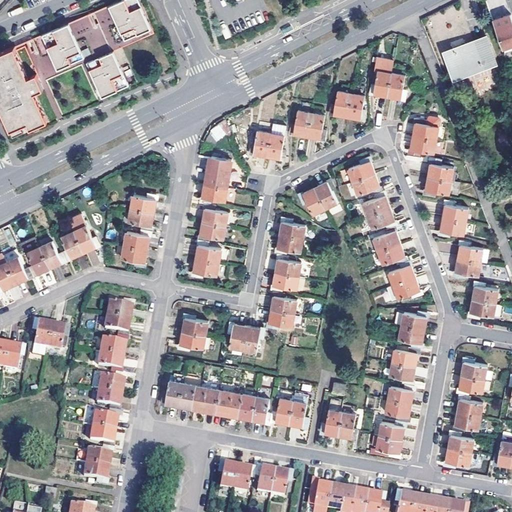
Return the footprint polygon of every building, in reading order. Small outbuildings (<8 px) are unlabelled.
[(120,0),(32,38),(0,52),(0,104),(11,130),(46,115),(31,82),(86,58),(95,79),(97,78),(105,96),(127,86),(112,51),(155,32),(140,0),(120,0)] [(511,48),(511,23),(508,13),(500,17),(491,20),(502,52),(511,48)] [(481,69),(494,64),(484,38),(445,53),(454,78),(480,68),(481,69)] [(392,74),(379,71),(376,87),(370,86),(370,90),(371,91),(373,91),(372,94),(388,96),(392,74)] [(392,74),(388,96),(404,99),(404,95),(405,92),(403,92),(406,76),(392,74)] [(97,78),(95,79),(103,97),(105,96),(97,78)] [(352,94),(339,91),(336,106),(334,106),(333,110),(332,113),(348,116),(352,94)] [(366,96),(352,94),(348,116),(363,119),(364,115),(365,112),(363,111),(366,96)] [(312,113),(298,110),(295,126),(290,125),(290,130),(291,130),(292,130),(292,133),(308,136),(312,113)] [(325,116),(312,113),(308,136),(323,139),(325,131),(322,131),(325,116)] [(46,115),(11,130),(14,136),(48,121),(46,115)] [(436,140),(440,121),(438,119),(431,117),(428,119),(427,125),(424,124),(424,122),(420,121),(416,121),(414,136),(436,140)] [(208,131),(216,142),(231,130),(224,120),(208,131)] [(272,133),(268,155),(284,158),(284,154),(285,150),(283,150),(285,135),(280,134),(280,132),(286,133),(287,126),(274,123),(272,133)] [(272,133),(258,130),(257,136),(256,144),(254,144),(253,148),(252,152),(268,155),(272,133)] [(436,140),(414,136),(410,152),(414,153),(418,154),(419,151),(434,154),(436,140)] [(229,187),(234,159),(222,157),(213,155),(211,165),(211,169),(207,168),(204,183),(229,187)] [(429,177),(451,181),(454,168),(439,165),(440,160),(435,159),(434,160),(434,162),(432,162),(429,177)] [(364,165),(349,170),(354,182),(375,174),(370,160),(363,163),(364,165)] [(375,174),(354,182),(358,195),(373,190),(374,192),(377,190),(381,189),(375,174)] [(451,181),(429,177),(425,192),(428,193),(428,194),(427,195),(433,197),(434,191),(449,194),(451,181)] [(330,182),(316,188),(325,209),(337,203),(331,189),(333,188),(331,185),(330,182)] [(229,187),(204,183),(202,196),(201,196),(201,198),(200,200),(212,202),(213,198),(227,201),(229,187)] [(316,188),(301,195),(302,198),(304,202),(306,200),(313,214),(325,209),(316,188)] [(131,209),(153,213),(156,197),(154,197),(154,195),(154,194),(149,193),(149,198),(133,195),(131,209)] [(369,216),(391,208),(385,193),(381,194),(378,195),(378,198),(364,203),(369,216)] [(466,221),(469,208),(454,205),(454,201),(449,200),(449,201),(448,202),(446,202),(444,217),(466,221)] [(203,221),(228,226),(231,211),(214,208),(215,204),(205,202),(205,204),(204,207),(205,207),(203,221)] [(391,208),(369,216),(373,229),(387,224),(389,228),(394,226),(397,226),(396,224),(391,208)] [(153,213),(131,209),(128,222),(143,225),(143,227),(151,228),(151,227),(153,213)] [(75,231),(84,252),(99,245),(97,241),(96,238),(93,239),(81,213),(69,218),(75,231)] [(466,221),(444,217),(441,233),(443,233),(443,234),(442,235),(448,236),(449,231),(464,234),(466,221)] [(284,219),(281,234),(303,239),(306,226),(291,223),(291,220),(288,220),(284,219)] [(198,238),(210,240),(211,236),(225,239),(228,226),(203,221),(200,234),(199,234),(199,236),(198,238)] [(389,228),(387,229),(388,234),(375,239),(379,251),(401,244),(395,228),(394,226),(389,228)] [(75,231),(62,236),(69,250),(67,251),(70,258),(84,252),(75,231)] [(125,245),(147,249),(150,233),(146,233),(141,232),(141,234),(127,231),(125,245)] [(301,252),(303,239),(281,234),(278,250),(278,252),(280,253),(285,254),(286,249),(301,252)] [(24,254),(28,252),(35,265),(33,267),(34,270),(36,274),(50,267),(41,246),(37,237),(20,245),(24,254)] [(196,257),(221,262),(224,248),(209,245),(210,240),(198,238),(198,241),(197,244),(198,244),(196,257)] [(481,262),(487,263),(489,250),(470,246),(471,241),(464,240),(464,241),(464,243),(461,242),(459,258),(481,262)] [(41,246),(50,267),(65,261),(62,254),(60,255),(53,241),(41,246)] [(406,259),(401,244),(379,251),(384,264),(398,259),(399,263),(402,262),(407,261),(406,259)] [(147,249),(125,245),(122,258),(137,261),(136,266),(141,267),(142,266),(142,264),(144,265),(147,249)] [(4,256),(16,283),(31,276),(30,273),(28,269),(26,270),(16,249),(4,256)] [(287,259),(288,254),(285,254),(280,253),(279,255),(276,271),(299,275),(302,262),(287,259)] [(16,283),(4,256),(3,254),(0,255),(0,279),(1,282),(0,282),(0,290),(2,290),(16,283)] [(221,262),(196,257),(194,270),(192,270),(192,273),(191,275),(203,277),(204,273),(219,276),(221,262)] [(481,262),(459,258),(456,272),(458,273),(458,274),(458,275),(464,277),(465,271),(479,274),(481,262)] [(394,285),(416,277),(410,261),(410,260),(407,261),(402,262),(404,267),(390,272),(394,285)] [(486,265),(484,275),(503,279),(505,268),(486,265)] [(297,289),(299,275),(276,271),(273,288),(273,290),(275,290),(280,291),(281,286),(297,289)] [(394,285),(388,287),(393,300),(413,293),(414,294),(422,292),(416,277),(394,285)] [(496,303),(499,289),(484,286),(485,281),(479,280),(479,281),(478,283),(477,282),(474,299),(496,303)] [(272,308),(295,313),(297,299),(282,297),(283,292),(280,291),(275,290),(275,293),(272,308)] [(496,303),(474,299),(471,314),(470,316),(478,318),(479,313),(493,315),(496,303)] [(130,320),(133,305),(129,304),(125,303),(125,306),(110,303),(108,316),(130,320)] [(295,313),(272,308),(269,324),(273,325),(277,325),(277,323),(292,326),(295,313)] [(402,325),(425,330),(428,314),(420,313),(420,315),(405,312),(402,325)] [(184,330),(206,334),(209,321),(194,318),(194,316),(191,315),(187,314),(184,330)] [(130,320),(108,316),(105,330),(119,333),(119,334),(123,335),(127,336),(130,320)] [(47,347),(51,325),(36,322),(36,324),(34,324),(33,324),(32,329),(37,330),(32,355),(44,357),(46,346),(47,347)] [(248,325),(232,322),(231,330),(233,331),(230,346),(244,348),(248,325)] [(47,347),(60,349),(61,347),(65,347),(66,339),(63,338),(63,336),(68,337),(69,331),(68,331),(67,331),(67,328),(51,325),(47,347)] [(248,325),(244,348),(257,351),(259,336),(262,336),(262,332),(263,328),(248,325)] [(425,330),(402,325),(400,338),(414,341),(414,343),(418,344),(422,345),(425,330)] [(206,334),(184,330),(181,345),(188,347),(189,344),(204,347),(206,334)] [(103,339),(100,353),(124,357),(127,340),(127,339),(119,337),(118,341),(103,339)] [(8,344),(4,367),(17,369),(20,355),(24,356),(25,350),(24,350),(23,349),(23,347),(8,344)] [(393,362),(416,366),(419,350),(415,350),(411,349),(411,351),(396,348),(393,362)] [(114,368),(113,374),(117,375),(120,375),(121,373),(124,357),(100,353),(98,365),(114,368)] [(485,378),(491,379),(493,370),(487,369),(487,365),(472,362),(473,357),(467,356),(467,358),(465,358),(462,374),(485,378)] [(416,366),(393,362),(390,375),(405,378),(405,380),(409,381),(413,381),(416,366)] [(462,374),(459,389),(463,390),(467,391),(467,388),(482,391),(485,378),(462,374)] [(102,376),(99,390),(122,394),(124,378),(125,376),(120,375),(117,375),(117,378),(102,376)] [(164,402),(179,405),(183,382),(171,380),(168,395),(165,394),(165,398),(164,402)] [(202,386),(183,382),(179,405),(196,408),(198,408),(202,386)] [(345,384),(334,382),(333,391),(343,393),(345,384)] [(202,386),(198,408),(200,408),(216,411),(220,389),(202,386)] [(389,399),(411,403),(414,387),(410,386),(407,386),(406,388),(391,386),(389,399)] [(238,393),(220,389),(216,411),(232,414),(234,415),(238,393)] [(112,406),(111,411),(118,412),(119,410),(122,394),(99,390),(97,403),(112,406)] [(289,422),(295,392),(282,390),(278,412),(272,411),(272,413),(271,419),(273,419),(289,422)] [(308,395),(295,392),(289,422),(305,425),(306,421),(306,417),(304,417),(307,402),(303,401),(304,399),(307,400),(308,395)] [(238,393),(234,415),(236,415),(252,418),(256,396),(238,393)] [(270,399),(256,396),(252,418),(268,421),(271,421),(271,419),(272,413),(267,412),(270,399)] [(461,396),(458,411),(481,415),(483,402),(468,399),(468,397),(465,397),(461,396)] [(411,403),(389,399),(387,413),(401,416),(401,417),(405,418),(408,419),(411,403)] [(342,411),(343,402),(331,400),(326,424),(324,424),(323,431),(338,434),(342,411)] [(95,413),(93,426),(115,430),(118,414),(118,412),(111,411),(110,415),(95,413)] [(342,411),(338,434),(354,437),(355,429),(354,429),(356,414),(342,411)] [(478,428),(481,415),(458,411),(455,427),(454,430),(460,431),(462,431),(463,426),(478,428)] [(380,435),(402,439),(405,424),(401,423),(397,422),(397,424),(382,422),(380,435)] [(105,443),(105,447),(112,448),(112,447),(115,430),(93,426),(90,440),(105,443)] [(448,448),(471,452),(474,438),(459,435),(460,431),(454,430),(452,429),(451,432),(448,448)] [(378,445),(380,435),(374,434),(372,444),(378,445)] [(402,439),(380,435),(378,445),(377,448),(392,451),(391,456),(396,457),(396,456),(397,455),(399,455),(402,439)] [(511,457),(511,441),(502,439),(499,455),(497,455),(496,458),(495,462),(511,465),(511,457)] [(89,449),(86,462),(109,466),(112,451),(112,448),(105,447),(104,452),(89,449)] [(471,452),(448,448),(446,463),(448,463),(448,464),(447,465),(453,466),(454,462),(469,465),(471,452)] [(106,483),(109,466),(86,462),(84,476),(99,479),(98,484),(103,485),(104,484),(104,482),(106,483)] [(233,488),(237,467),(222,464),(221,468),(220,472),(222,472),(219,486),(233,488)] [(237,467),(233,488),(247,491),(249,477),(255,478),(255,476),(256,470),(253,470),(237,467)] [(257,491),(270,493),(275,471),(259,468),(257,467),(256,470),(255,476),(260,477),(257,491)] [(289,473),(275,471),(270,493),(283,495),(286,481),(288,481),(289,477),(289,473)] [(314,505),(327,508),(331,486),(316,483),(315,486),(315,490),(317,491),(314,505)] [(347,488),(331,486),(327,508),(346,511),(350,489),(347,488)] [(54,502),(56,491),(45,489),(43,500),(54,502)] [(350,489),(346,511),(351,511),(364,511),(368,492),(352,489),(350,489)] [(384,495),(368,492),(364,511),(387,511),(389,507),(384,506),(386,499),(383,498),(384,495)] [(410,511),(414,495),(399,493),(398,501),(400,501),(397,511),(410,511)] [(430,498),(414,495),(410,511),(430,511),(433,499),(430,498)] [(433,499),(430,511),(448,511),(451,502),(435,499),(433,499)] [(466,505),(451,502),(448,511),(466,511),(468,505),(466,505)]
